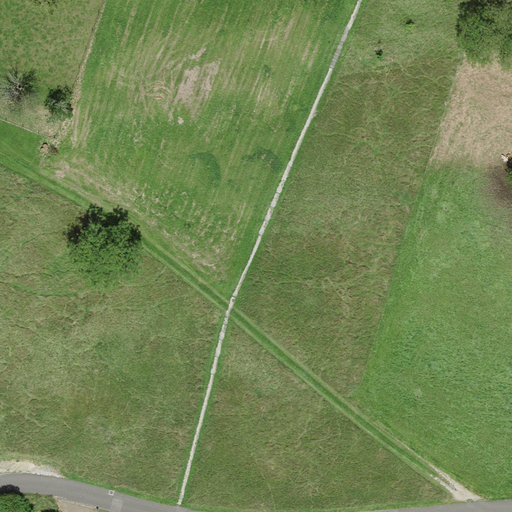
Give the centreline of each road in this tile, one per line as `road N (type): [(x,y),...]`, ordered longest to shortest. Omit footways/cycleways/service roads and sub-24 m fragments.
road 1 (track): [(477,511),(230,307),(0,137)]
road 2 (residential): [(165,511),(40,480),(0,484)]
